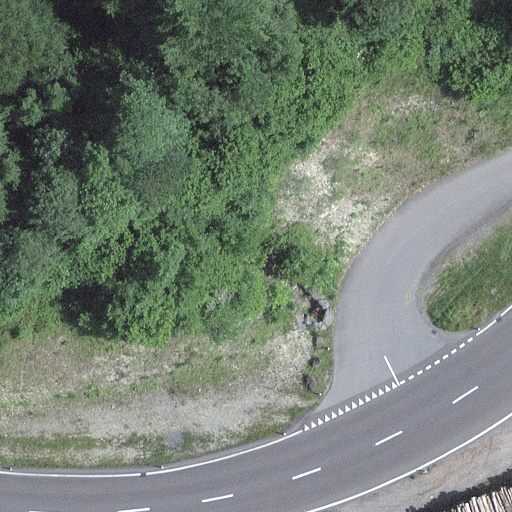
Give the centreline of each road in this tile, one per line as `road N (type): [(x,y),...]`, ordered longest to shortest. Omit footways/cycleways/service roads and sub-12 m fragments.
road 1 (unclassified): [(511,173),(466,195),(389,279),(384,350),(415,424)]
road 2 (primary): [(415,424),(310,472),(148,511)]
